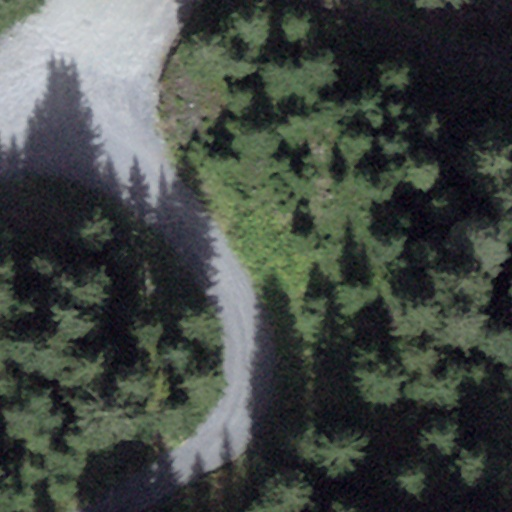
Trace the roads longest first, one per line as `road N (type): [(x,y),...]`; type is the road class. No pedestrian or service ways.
road 1 (track): [(77,511),(221,400),(248,341),(250,283),(219,209),(139,104),(153,0)]
road 2 (track): [(353,0),(413,25),(511,9)]
road 3 (track): [(64,0),(0,103)]
